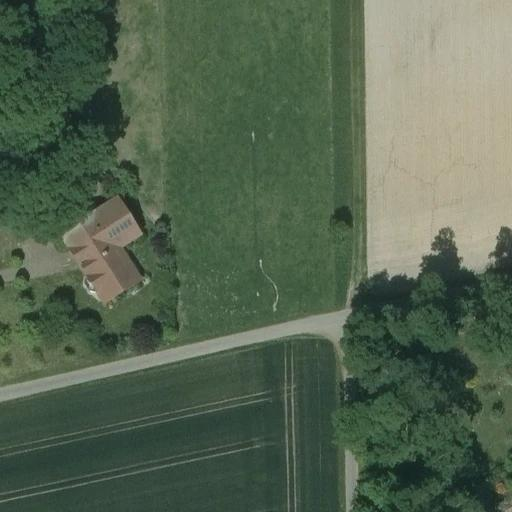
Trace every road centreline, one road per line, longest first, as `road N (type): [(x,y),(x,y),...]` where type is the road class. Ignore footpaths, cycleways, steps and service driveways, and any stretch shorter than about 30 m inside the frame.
road 1 (unclassified): [(354,315),(0,392)]
road 2 (unclassified): [(354,315),(357,511)]
road 3 (unclassified): [(511,278),(354,315)]
